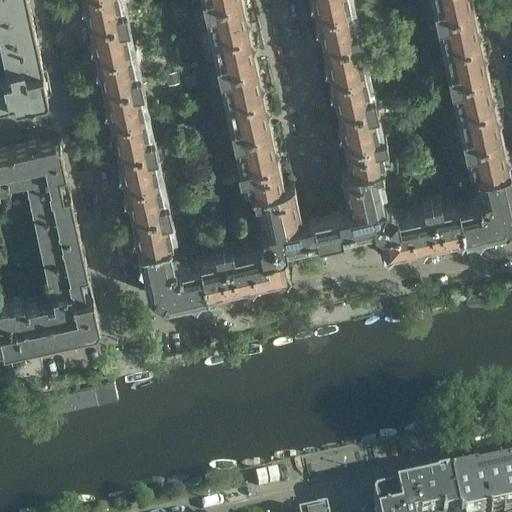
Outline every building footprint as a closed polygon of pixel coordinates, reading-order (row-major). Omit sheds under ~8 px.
[(0,0),(0,11),(30,4),(28,0),(0,0)] [(127,21),(125,12),(124,4),(120,4),(118,0),(80,0),(80,1),(85,6),(91,35),(89,41),(94,46),(95,53),(129,45),(124,22),(127,21)] [(245,7),(243,0),(204,0),(206,8),(210,8),(215,31),(249,24),(247,17),(249,11),(245,7)] [(311,0),(314,2),(315,9),(349,2),(348,0),(311,0)] [(477,19),(473,0),(437,0),(438,3),(435,3),(438,21),(442,20),(447,43),(481,36),(479,29),(482,23),(477,19)] [(362,42),(360,33),(358,25),(354,25),(349,2),(315,9),(317,16),(314,22),(319,26),(326,57),(324,63),(328,67),(330,74),(363,66),(358,43),(362,42)] [(37,36),(30,4),(0,11),(0,39),(16,35),(18,40),(37,36)] [(259,72),(255,52),(252,41),(255,35),(250,31),(249,24),(215,31),(220,55),(216,56),(220,73),(224,72),(229,96),(263,89),(261,82),(264,76),(259,72)] [(42,63),(37,36),(18,40),(16,35),(0,39),(0,42),(4,62),(9,65),(22,62),(23,67),(42,63)] [(491,83),(487,63),(485,53),(487,47),(482,43),(481,36),(447,43),(453,67),(449,67),(453,85),(456,84),(461,107),(495,100),(494,93),(496,87),(491,83)] [(141,85),(140,76),(138,68),(134,69),(129,45),(95,53),(97,59),(94,65),(99,70),(105,100),(103,106),(108,110),(109,117),(143,109),(138,86),(141,85)] [(47,86),(42,63),(23,67),(22,62),(9,65),(10,70),(4,72),(10,97),(45,89),(46,88),(46,87),(47,86)] [(376,107),(374,98),(372,89),(368,90),(363,66),(330,74),(331,81),(329,87),(333,91),(340,122),(338,128),(342,132),(344,138),(377,131),(372,108),(376,107)] [(0,99),(10,97),(4,72),(0,68),(0,99)] [(273,137),(269,116),(267,106),(269,100),(264,96),(263,89),(229,96),(234,120),(231,121),(233,130),(234,138),(238,137),(243,161),(277,153),(276,147),(278,141),(273,137)] [(505,147),(503,135),(499,117),(501,111),(497,107),(495,100),(461,107),(467,131),(463,131),(467,149),(470,148),(475,167),(478,170),(509,164),(508,157),(510,151),(505,147)] [(156,149),(154,141),(152,132),(148,133),(143,109),(109,117),(111,124),(108,130),(113,134),(120,164),(117,170),(122,174),(123,181),(157,174),(152,150),(156,149)] [(382,153),(379,140),(383,139),(381,130),(377,131),(344,138),(350,165),(378,159),(382,153)] [(65,166),(59,139),(54,136),(10,146),(14,166),(10,167),(12,177),(27,174),(32,177),(32,178),(47,175),(46,171),(65,166)] [(12,177),(10,167),(14,166),(10,146),(0,148),(0,184),(13,181),(12,177)] [(283,180),(279,163),(277,153),(243,161),(240,162),(242,170),(245,169),(248,183),(254,186),(283,180)] [(379,187),(375,169),(380,167),(378,159),(350,165),(340,167),(346,194),(379,187)] [(505,223),(511,212),(511,171),(511,170),(509,164),(478,170),(483,193),(487,195),(488,198),(485,199),(481,196),(457,202),(464,232),(472,231),(478,233),(482,228),(505,223)] [(73,202),(65,166),(46,171),(47,175),(32,178),(36,193),(31,194),(34,206),(38,205),(53,202),(54,206),(73,202)] [(170,214),(168,205),(166,196),(162,197),(157,174),(123,181),(125,188),(123,194),(127,198),(134,228),(131,234),(136,239),(137,246),(168,239),(170,235),(166,214),(170,214)] [(293,178),(283,180),(254,186),(256,196),(262,195),(265,212),(299,205),(293,178)] [(328,232),(341,229),(373,222),(378,225),(382,242),(381,248),(386,252),(392,249),(416,243),(408,210),(395,213),(394,209),(382,200),(379,187),(346,194),(348,205),(345,206),(341,204),(339,207),(313,213),(310,214),(307,211),(305,215),(301,216),(299,205),(265,212),(268,225),(260,238),(261,242),(248,245),(256,278),(280,273),(286,274),(290,269),(286,263),(282,247),(285,242),(318,235),(328,232)] [(464,232),(457,202),(454,200),(441,202),(440,199),(423,202),(424,206),(408,210),(416,243),(421,245),(426,241),(454,235),(460,237),(464,232)] [(78,227),(73,202),(54,206),(53,202),(38,205),(42,222),(37,223),(40,236),(78,227)] [(84,252),(78,227),(40,236),(43,248),(48,247),(51,264),(66,261),(65,256),(84,252)] [(207,289),(200,259),(177,264),(175,268),(171,268),(171,265),(173,261),(168,239),(137,246),(139,253),(137,258),(141,263),(146,285),(166,298),(189,293),(195,295),(199,291),(207,289)] [(256,278),(248,245),(233,248),(232,245),(215,248),(215,252),(202,255),(200,259),(207,289),(213,291),(218,287),(245,281),(251,283),(256,278)] [(92,288),(84,252),(65,256),(66,261),(51,264),(47,265),(49,277),(54,276),(57,291),(72,288),(73,292),(92,288)] [(98,315),(92,288),(73,292),(72,288),(57,291),(58,296),(50,298),(56,328),(95,320),(98,315)] [(56,328),(50,298),(38,301),(37,297),(19,301),(18,296),(6,299),(10,318),(14,318),(19,337),(56,328)] [(0,340),(19,337),(14,318),(10,318),(6,299),(0,300),(0,340)] [(102,406),(98,389),(31,402),(34,419),(102,406)] [(511,511),(511,494),(507,474),(478,481),(484,511),(511,511)] [(484,511),(478,481),(449,487),(454,511),(484,511)] [(454,511),(449,487),(447,488),(445,487),(444,487),(441,487),(439,488),(438,489),(436,490),(411,495),(414,511),(454,511)] [(414,511),(411,495),(396,499),(395,497),(391,498),(387,499),(387,500),(387,501),(375,503),(375,504),(373,507),(373,511),(414,511)]
